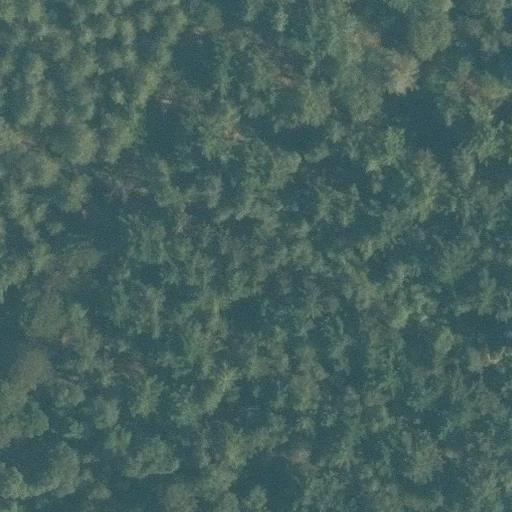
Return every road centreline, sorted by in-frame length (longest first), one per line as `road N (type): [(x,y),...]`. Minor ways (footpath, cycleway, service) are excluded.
road 1 (track): [(217,0),(0,416)]
road 2 (track): [(511,108),(314,0)]
